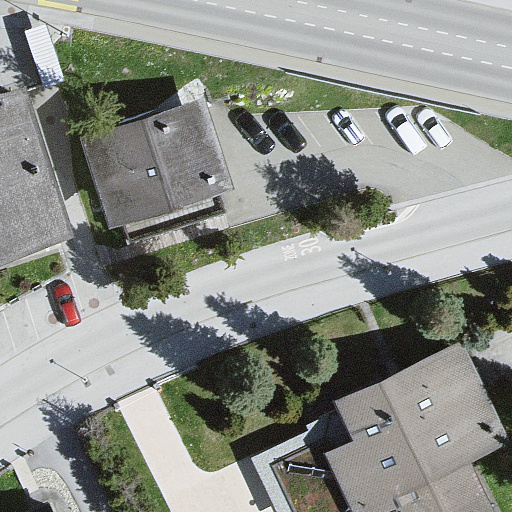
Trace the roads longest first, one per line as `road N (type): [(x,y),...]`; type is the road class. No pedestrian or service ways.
road 1 (residential): [(511,209),(147,319),(0,416)]
road 2 (secondary): [(511,56),(252,0)]
